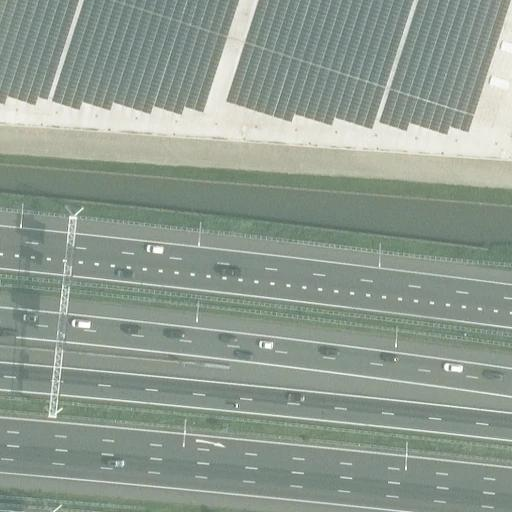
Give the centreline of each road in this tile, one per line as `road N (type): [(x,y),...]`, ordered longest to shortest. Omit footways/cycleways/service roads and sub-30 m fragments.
road 1 (motorway): [(511,393),(258,350),(0,326)]
road 2 (motorway): [(511,310),(0,248)]
road 3 (motorway): [(0,450),(511,500)]
road 4 (motorway): [(511,425),(0,375)]
